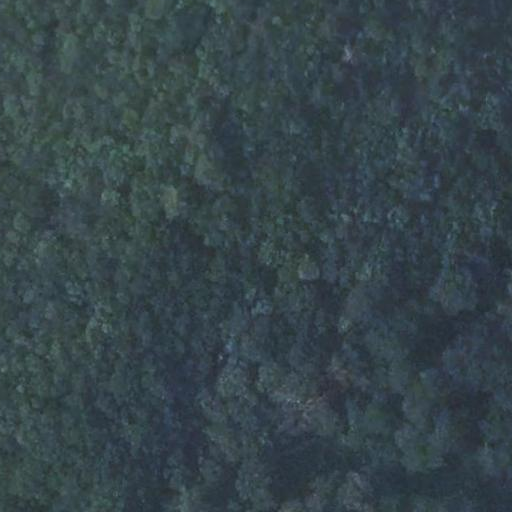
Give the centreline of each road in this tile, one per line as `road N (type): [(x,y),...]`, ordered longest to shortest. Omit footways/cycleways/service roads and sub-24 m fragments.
road 1 (track): [(60,511),(208,174),(264,0)]
road 2 (track): [(511,286),(441,359),(195,511)]
